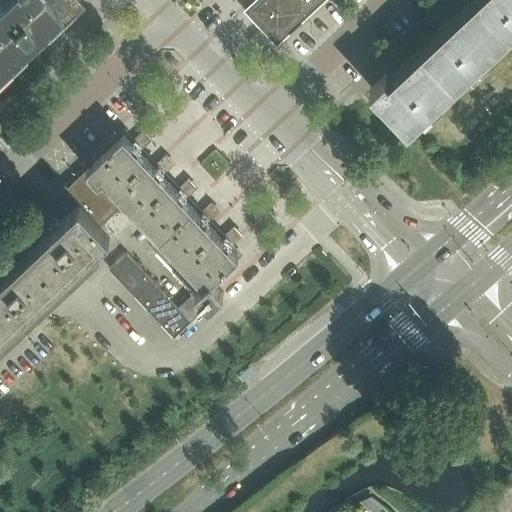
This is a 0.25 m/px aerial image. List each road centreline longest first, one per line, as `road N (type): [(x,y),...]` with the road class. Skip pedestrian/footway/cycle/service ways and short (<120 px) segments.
road 1 (secondary): [(417,267),(116,511)]
road 2 (secondary): [(195,511),(455,298)]
road 3 (residential): [(0,178),(170,20)]
road 4 (residential): [(417,267),(265,117)]
road 5 (residential): [(265,117),(386,0)]
road 6 (residential): [(265,117),(170,20)]
road 7 (secondary): [(511,186),(417,267)]
